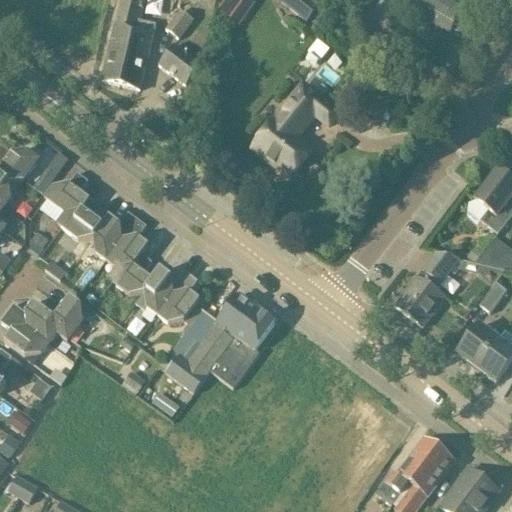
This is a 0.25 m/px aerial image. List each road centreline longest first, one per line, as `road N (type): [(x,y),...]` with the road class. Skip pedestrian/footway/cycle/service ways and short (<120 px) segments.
road 1 (primary): [(325,310),(4,64)]
road 2 (primary): [(511,454),(325,310)]
road 3 (residential): [(325,310),(467,125)]
